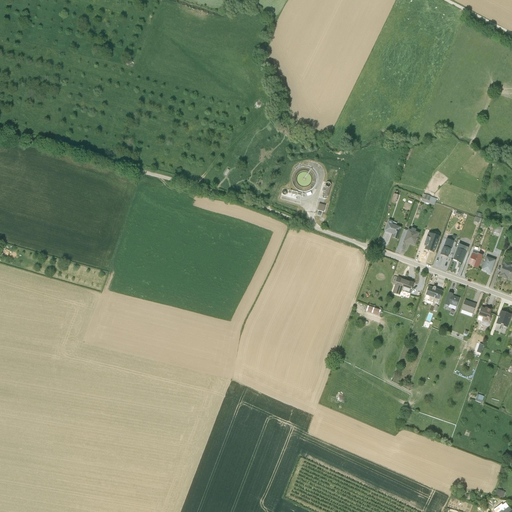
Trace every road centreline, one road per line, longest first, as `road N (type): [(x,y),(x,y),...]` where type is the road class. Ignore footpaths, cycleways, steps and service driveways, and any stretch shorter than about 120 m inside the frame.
road 1 (unclassified): [(287,216),(41,140),(0,137)]
road 2 (residential): [(287,216),(511,298)]
